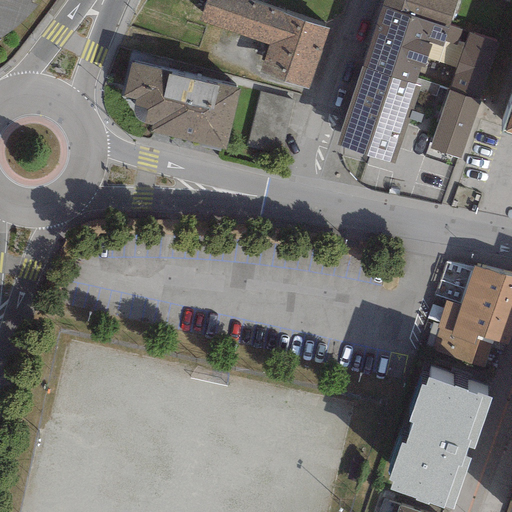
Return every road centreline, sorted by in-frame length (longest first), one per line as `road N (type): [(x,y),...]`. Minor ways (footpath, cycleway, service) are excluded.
road 1 (residential): [(511,244),(287,200)]
road 2 (residential): [(287,200),(354,0)]
road 3 (residential): [(63,196),(268,196)]
road 4 (residential): [(268,196),(106,145),(80,125)]
road 5 (residential): [(511,367),(462,511)]
road 6 (unclassified): [(0,340),(56,201)]
road 7 (secondary): [(75,117),(109,0)]
